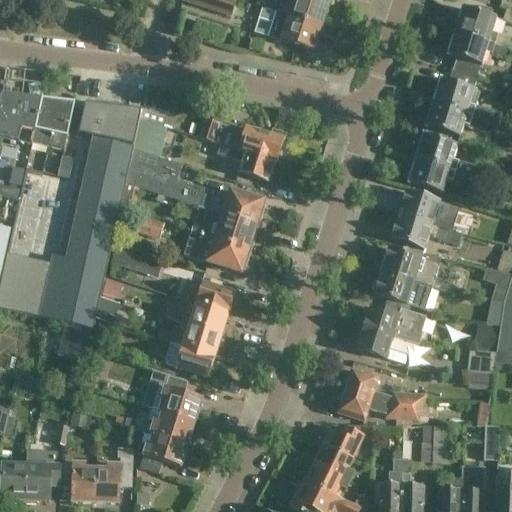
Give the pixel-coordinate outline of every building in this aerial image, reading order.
[(182,0),(182,2),(232,18),(237,3),(227,0),(182,0)] [(320,0),(283,0),(278,15),(288,18),(323,30),(331,5),(320,1),(320,0)] [(464,11),(456,35),(511,53),(511,51),(511,40),(497,36),(496,37),(492,36),(497,22),(464,11)] [(316,55),(323,30),(288,18),(278,15),(276,15),(268,40),(316,55)] [(452,74),(478,82),(482,70),(486,56),(490,57),(490,58),(508,64),(511,53),(456,35),(448,59),(456,62),(452,74)] [(474,94),(478,82),(452,74),(449,86),(441,83),(433,107),(489,125),(492,114),(474,108),(474,109),(470,108),(474,94)] [(35,134),(42,102),(1,98),(0,103),(0,140),(32,148),(32,147),(35,134)] [(75,106),(42,102),(35,134),(32,147),(65,154),(75,106)] [(125,188),(133,153),(140,122),(141,115),(86,107),(79,137),(92,140),(65,263),(52,260),(40,322),(93,333),(112,248),(116,249),(119,250),(125,221),(119,219),(120,215),(125,188)] [(485,137),(489,125),(433,107),(426,131),(459,142),(464,129),(467,130),(467,131),(485,137)] [(140,122),(164,130),(167,115),(143,108),(141,115),(140,122)] [(133,153),(158,161),(165,130),(164,130),(140,122),(133,153)] [(233,131),(206,123),(200,142),(226,150),(275,165),(277,166),(284,143),(283,143),(285,136),(273,132),(271,139),(246,131),(243,141),(234,139),(236,135),(233,131)] [(484,184),(487,173),(457,163),(456,164),(453,163),(457,149),(424,138),(416,163),(481,184),(481,183),(484,184)] [(15,162),(17,153),(2,149),(0,159),(15,162)] [(268,185),(275,165),(226,150),(223,160),(242,166),(239,176),(268,185)] [(216,201),(204,198),(206,192),(189,186),(178,184),(183,169),(158,161),(133,153),(125,188),(142,193),(199,211),(258,229),(265,204),(230,194),(227,205),(216,201)] [(73,160),(63,158),(58,179),(69,181),(73,160)] [(481,184),(416,163),(408,186),(442,197),(447,183),(450,184),(450,185),(468,191),(469,189),(479,192),(481,184)] [(13,171),(9,187),(22,190),(26,174),(13,171)] [(62,213),(46,210),(53,180),(26,174),(22,190),(16,215),(13,230),(0,288),(0,312),(40,322),(52,260),(62,213)] [(120,215),(130,218),(134,207),(137,208),(142,193),(125,188),(120,215)] [(402,210),(399,219),(461,239),(465,228),(440,219),(439,221),(435,220),(440,205),(407,195),(405,198),(401,200),(399,206),(402,210)] [(250,255),(258,229),(199,211),(191,236),(250,255)] [(458,249),(461,239),(399,219),(395,230),(391,232),(389,238),(392,241),(391,242),(424,253),(429,239),(432,240),(432,242),(446,246),(458,250),(458,249)] [(138,220),(134,232),(159,240),(163,228),(138,220)] [(0,288),(13,230),(0,227),(0,288)] [(243,277),(250,255),(191,236),(184,259),(243,277)] [(385,265),(382,275),(432,291),(452,298),(454,292),(434,286),(440,267),(390,251),(389,252),(384,253),(382,261),(385,265)] [(144,277),(148,262),(115,252),(111,267),(144,277)] [(511,256),(503,253),(497,270),(511,275),(511,273),(511,256)] [(159,271),(158,287),(175,287),(175,272),(159,271)] [(425,315),(432,291),(382,275),(379,285),(374,287),(372,293),(375,297),(374,298),(425,315)] [(511,284),(511,283),(511,277),(500,275),(491,303),(504,306),(505,305),(508,295),(511,284)] [(119,301),(123,287),(107,282),(102,296),(119,301)] [(185,293),(182,303),(197,308),(230,318),(233,309),(238,308),(240,301),(236,298),(237,296),(204,286),(200,298),(185,293)] [(108,325),(110,317),(117,320),(120,307),(101,301),(96,321),(108,325)] [(230,318),(197,308),(182,303),(179,312),(194,317),(191,328),(224,339),(228,340),(231,330),(227,327),(230,318)] [(489,316),(503,318),(504,310),(504,307),(504,306),(491,303),(489,316)] [(511,309),(504,307),(504,310),(503,318),(502,321),(511,322),(511,309)] [(417,349),(419,349),(428,321),(402,312),(400,320),(371,311),(368,320),(364,323),(362,328),(364,332),(417,349)] [(511,334),(511,322),(502,321),(501,330),(501,332),(500,333),(511,334)] [(107,340),(110,326),(100,324),(97,337),(107,340)] [(84,362),(91,333),(65,328),(59,357),(84,362)] [(224,339),(191,328),(184,350),(217,360),(220,350),(225,349),(228,340),(224,339)] [(498,345),(500,333),(501,332),(501,330),(486,328),(483,353),(496,354),(498,345)] [(359,339),(360,343),(357,353),(386,363),(389,353),(413,361),(417,349),(364,332),(364,333),(360,335),(359,339)] [(511,347),(511,334),(500,333),(498,345),(511,347)] [(174,339),(162,335),(160,342),(170,346),(172,346),(174,339)] [(511,358),(511,347),(498,345),(496,354),(496,357),(511,358)] [(210,380),(215,379),(217,373),(214,369),(217,360),(184,350),(172,346),(170,346),(164,364),(167,368),(210,382),(210,380)] [(493,380),(494,368),(496,358),(469,354),(467,377),(471,377),(493,380)] [(511,358),(496,357),(496,358),(494,368),(511,370),(511,358)] [(391,399),(374,394),(378,382),(351,374),(348,383),(344,385),(342,391),(344,396),(388,410),(386,418),(385,422),(418,425),(418,424),(427,425),(428,419),(420,418),(426,399),(392,396),(391,399)] [(84,376),(81,388),(94,391),(97,379),(84,376)] [(493,380),(471,377),(469,392),(491,395),(493,380)] [(18,392),(39,397),(41,384),(21,379),(18,392)] [(142,408),(151,412),(196,426),(203,403),(185,397),(189,386),(170,379),(166,392),(149,386),(142,408)] [(368,413),(386,418),(388,410),(344,396),(344,397),(339,399),(337,405),(340,410),(338,417),(365,425),(368,413)] [(485,429),(488,407),(480,406),(477,427),(485,429)] [(156,439),(188,449),(196,426),(151,412),(148,422),(155,424),(151,438),(156,439)] [(0,435),(4,436),(7,426),(8,418),(0,416),(0,435)] [(88,432),(89,419),(77,418),(76,431),(88,432)] [(118,419),(116,427),(124,429),(126,421),(118,419)] [(135,432),(137,424),(128,422),(125,430),(135,432)] [(58,428),(54,447),(66,450),(70,431),(58,428)] [(435,429),(433,468),(446,468),(448,430),(435,429)] [(497,466),(499,432),(485,432),(483,466),(497,466)] [(323,449),(352,463),(362,442),(344,433),(343,435),(340,434),(337,440),(329,436),(323,449)] [(148,447),(144,460),(140,471),(160,478),(163,466),(181,472),(188,449),(156,439),(153,448),(148,447)] [(401,474),(403,474),(410,475),(411,445),(402,444),(402,451),(401,474)] [(347,473),(352,463),(323,449),(314,468),(349,485),(353,476),(347,473)] [(121,491),(133,491),(134,451),(118,451),(117,461),(120,461),(120,468),(109,468),(109,473),(98,473),(97,507),(120,507),(121,491)] [(393,474),(401,474),(402,451),(394,451),(393,461),(393,474)] [(28,468),(27,506),(37,506),(37,503),(51,504),(51,491),(60,491),(60,487),(61,469),(57,469),(58,455),(29,453),(28,468)] [(88,467),(73,467),(61,466),(61,469),(60,487),(72,487),(71,506),(97,507),(98,473),(88,473),(88,467)] [(2,502),(16,503),(16,506),(27,506),(28,468),(3,467),(2,502)] [(314,468),(305,486),(334,500),(335,498),(339,489),(346,492),(349,485),(314,468)] [(377,511),(401,511),(402,489),(401,489),(401,474),(393,474),(389,474),(388,488),(374,488),(374,507),(378,508),(377,511)] [(401,489),(402,489),(401,511),(422,511),(422,510),(426,510),(427,490),(409,489),(410,475),(403,474),(401,474),(401,489)] [(495,511),(510,511),(511,476),(507,476),(506,487),(497,487),(495,511)] [(460,511),(462,483),(451,483),(439,482),(437,511),(460,511)] [(462,483),(460,511),(482,511),(483,484),(462,483)] [(305,486),(304,489),(301,487),(290,509),(294,511),(358,511),(358,510),(354,508),(335,498),(334,500),(305,486)] [(137,496),(137,508),(149,508),(149,496),(137,496)] [(366,511),(367,503),(357,503),(354,508),(358,510),(358,511),(366,511)]
